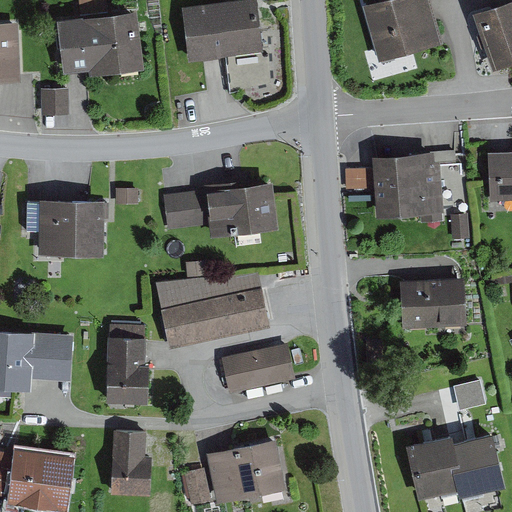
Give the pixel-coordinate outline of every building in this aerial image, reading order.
[(224,0),(182,5),(189,60),(264,51),(257,0),(224,0)] [(373,0),(363,3),(379,59),(443,41),(430,0),(373,0)] [(511,0),(504,0),(473,10),(493,68),(511,61),(511,0)] [(57,17),(63,71),(88,68),(89,75),(145,68),(137,7),(57,17)] [(0,80),(21,80),(18,19),(0,20),(0,80)] [(69,86),(41,87),(41,114),(55,114),(69,113),(69,86)] [(511,148),(488,150),(490,200),(511,198),(511,148)] [(434,150),(373,154),(377,215),(421,212),(442,211),(444,210),(440,163),(440,159),(435,160),(434,151),(434,150)] [(455,150),(434,151),(435,160),(440,159),(440,163),(456,163),(455,150)] [(371,167),(346,167),(346,188),(371,188),(371,167)] [(204,188),(163,193),(167,229),(210,224),(211,235),(278,227),(272,178),(259,180),(258,175),(204,182),(204,188)] [(138,186),(116,186),(116,202),(138,202),(138,186)] [(38,231),(38,254),(105,255),(105,196),(39,195),(39,200),(26,200),(26,231),(38,231)] [(442,219),(442,211),(421,212),(421,221),(442,219)] [(467,212),(450,213),(452,238),(469,237),(467,212)] [(206,259),(186,261),(187,276),(208,275),(206,259)] [(156,280),(161,307),(262,285),(259,271),(156,280)] [(464,276),(400,279),(403,328),(467,325),(464,276)] [(262,285),(161,307),(170,347),(271,325),(266,305),(262,285)] [(110,334),(108,334),(106,400),(148,401),(149,361),(146,361),(146,353),(146,335),(144,335),(144,324),(110,323),(110,334)] [(0,395),(11,397),(12,386),(31,388),(32,376),(71,379),(74,333),(0,327),(0,395)] [(288,342),(222,356),(230,392),(295,378),(288,342)] [(481,378),(453,384),(458,409),(486,403),(481,378)] [(147,429),(114,428),(111,491),(150,493),(152,455),(145,455),(147,429)] [(451,432),(405,443),(418,498),(457,489),(459,496),(505,485),(492,431),(453,440),(451,432)] [(207,451),(218,501),(286,487),(276,437),(207,451)] [(0,449),(0,493),(8,495),(8,501),(68,509),(76,453),(14,446),(13,451),(0,449)] [(205,466),(184,471),(191,504),(212,499),(205,466)]
